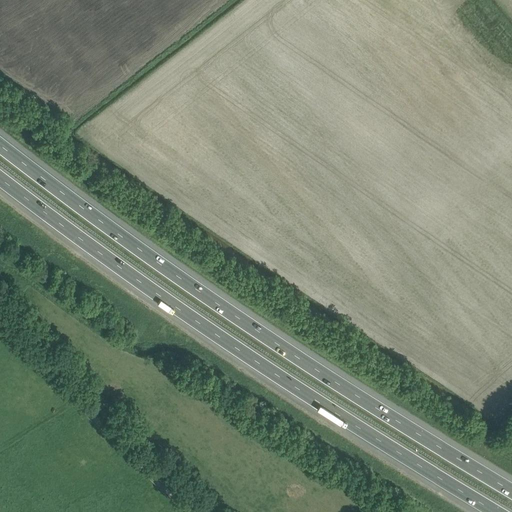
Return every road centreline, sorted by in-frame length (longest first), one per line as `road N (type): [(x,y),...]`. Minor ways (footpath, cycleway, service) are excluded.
road 1 (motorway): [(511,491),(173,274),(0,146)]
road 2 (motorway): [(0,178),(153,292),(496,511)]
road 3 (unclassified): [(207,511),(0,299)]
road 4 (track): [(0,327),(185,511)]
